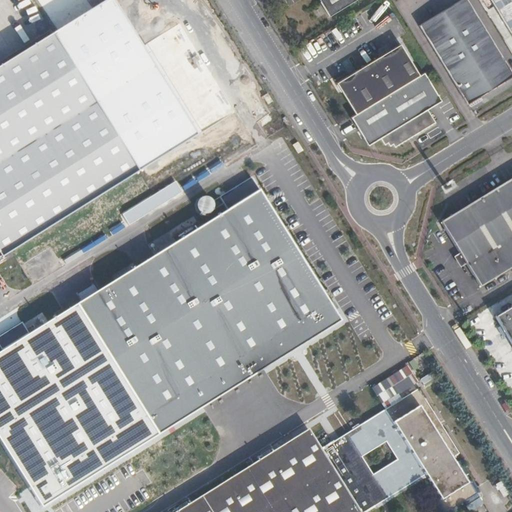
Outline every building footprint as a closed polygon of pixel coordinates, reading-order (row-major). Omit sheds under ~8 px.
[(301,34),(322,21),(308,0),(307,0),(287,13),(301,34)] [(352,0),(320,0),(329,14),(352,0)] [(460,0),(420,25),(468,104),(469,103),(480,96),(511,76),(511,72),(467,0),(460,0)] [(511,0),(490,0),(494,6),(511,34),(511,0)] [(511,35),(511,34),(494,6),(490,8),(508,38),(511,35)] [(52,35),(0,67),(0,257),(138,172),(52,35)] [(387,51),(371,62),(345,77),(336,82),(342,91),(356,114),(351,117),(368,145),(380,138),(384,144),(387,142),(389,146),(392,144),(394,147),(435,122),(427,109),(441,100),(424,72),(419,75),(400,44),(387,51)] [(386,49),(369,59),(371,62),(387,51),(386,49)] [(336,82),(345,77),(343,75),(332,82),(339,93),(342,91),(336,82)] [(480,96),(469,103),(470,106),(482,99),(480,96)] [(340,321),(251,176),(211,200),(210,198),(209,197),(206,196),(204,196),(201,197),(198,198),(196,200),(195,204),(195,206),(196,207),(196,209),(197,211),(199,212),(200,213),(201,213),(203,214),(206,214),(208,213),(210,211),(212,209),(213,208),(215,208),(223,203),(227,209),(75,305),(88,325),(98,341),(156,435),(340,321)] [(511,179),(441,222),(460,253),(467,263),(480,286),(511,266),(511,179)] [(467,263),(460,253),(454,257),(460,268),(467,263)] [(511,345),(511,306),(495,317),(511,345)] [(81,329),(91,345),(98,341),(88,325),(81,329)] [(425,399),(419,389),(394,404),(333,442),(320,449),(359,511),(365,511),(425,475),(441,500),(434,504),(439,511),(458,511),(460,511),(459,508),(465,504),(467,507),(480,499),(478,496),(480,494),(472,481),(470,482),(466,477),(468,475),(461,462),(458,464),(454,457),(457,455),(423,400),(425,399)] [(359,511),(320,449),(308,430),(175,511),(359,511)]
